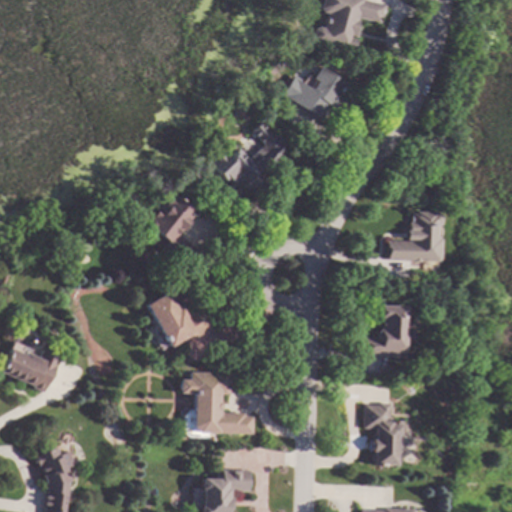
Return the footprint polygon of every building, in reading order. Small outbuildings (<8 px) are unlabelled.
[(359,0),(382,6),(378,23),(355,17),(354,21),(356,21),(352,36),(347,35),(346,38),(353,39),(350,51),(337,47),(336,50),(324,46),(324,43),(309,39),(313,25),(323,28),(327,14),(317,11),(320,0),(359,0)] [(345,80),(337,91),(346,98),(336,113),(328,107),(317,122),(277,95),(291,75),(301,81),(305,74),(309,77),(318,62),(345,80)] [(271,136),(274,132),(283,141),(280,144),(284,148),(281,151),(282,151),(259,175),(266,182),(250,198),(236,183),(233,186),(223,176),(220,178),(204,161),(217,148),(221,152),(231,143),(245,158),(260,143),(246,130),(256,121),(271,136)] [(192,206),(173,231),(196,249),(183,266),(178,262),(175,266),(155,250),(163,239),(145,225),(147,223),(139,216),(148,205),(155,210),(170,189),(192,206)] [(433,213),(436,214),(439,216),(438,224),(436,226),(433,226),(433,236),(438,240),(438,260),(434,264),(435,262),(407,262),(407,261),(384,261),(384,253),(383,253),(383,241),(403,241),(403,231),(405,231),(405,222),(407,222),(408,213),(413,213),(414,212),(433,212),(433,213)] [(171,305),(175,302),(182,316),(197,309),(208,329),(182,344),(179,338),(164,346),(142,303),(164,292),(171,305)] [(400,331),(407,331),(407,343),(401,343),(401,358),(360,359),(360,339),(372,339),(372,329),(375,329),(375,304),(400,303),(400,331)] [(25,356),(26,353),(36,357),(40,349),(58,357),(46,385),(22,375),(20,381),(0,372),(0,356),(4,347),(25,356)] [(227,371),(226,393),(217,393),(217,403),(219,403),(219,409),(217,409),(217,412),(241,413),(241,416),(247,416),(247,433),(190,430),(191,393),(176,392),(176,379),(186,379),(186,372),(207,372),(207,370),(227,371)] [(385,403),(385,421),(388,421),(388,425),(396,425),(396,437),(393,437),(392,466),(370,465),(371,452),(368,452),(369,439),(371,439),(371,430),(358,430),(359,403),(373,404),(373,402),(385,403)] [(58,455),(67,451),(73,465),(65,468),(70,481),(66,483),(60,511),(42,511),(43,507),(39,506),(43,482),(32,456),(54,447),(58,455)] [(247,491),(225,491),(225,496),(229,496),(229,508),(225,508),(225,511),(196,511),(197,474),(218,474),(218,468),(247,468),(247,491)]
